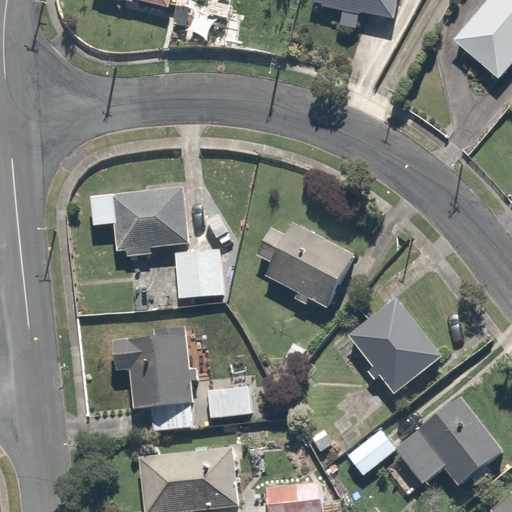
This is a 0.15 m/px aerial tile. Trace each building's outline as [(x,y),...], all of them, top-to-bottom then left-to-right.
[(171,0),(103,0),(165,21),(171,0)] [(312,0),(311,5),(392,28),(399,0),(312,0)] [(511,0),(496,0),(455,47),(499,86),(511,70),(511,0)] [(190,190),(95,196),(97,227),(118,226),(119,251),(194,246),(190,190)] [(277,264),(269,282),(336,311),(357,262),(273,226),(260,256),(277,264)] [(224,249),(177,252),(181,302),(228,299),(224,249)] [(444,359),(402,306),(355,343),(397,396),(444,359)] [(159,432),(199,429),(191,335),(119,341),(122,375),(134,374),(137,411),(157,409),(159,432)] [(276,387),(209,392),(211,421),(278,415),(276,387)] [(401,450),(428,485),(455,464),(473,487),(511,457),(468,399),(401,450)] [(403,448),(388,430),(352,460),(367,478),(403,448)] [(240,451),(137,460),(141,511),(221,511),(245,510),(240,451)] [(339,511),(338,482),(269,486),(270,511),(339,511)] [(511,511),(511,497),(495,510),(496,511),(511,511)]
